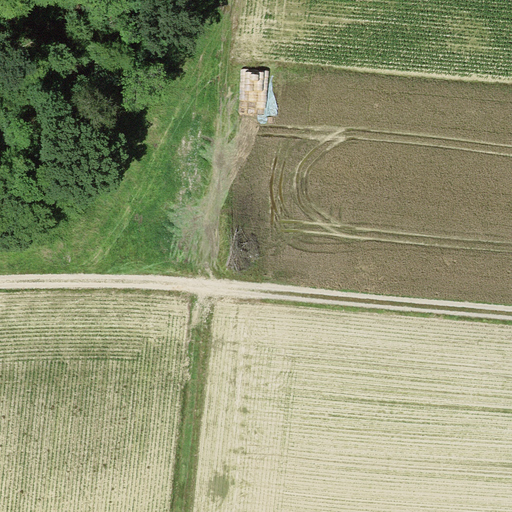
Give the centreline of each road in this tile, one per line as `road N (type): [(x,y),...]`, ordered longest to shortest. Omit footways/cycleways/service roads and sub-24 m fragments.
road 1 (track): [(511,312),(215,286),(0,284)]
road 2 (track): [(205,286),(227,86),(220,53)]
road 3 (track): [(205,286),(180,511)]
